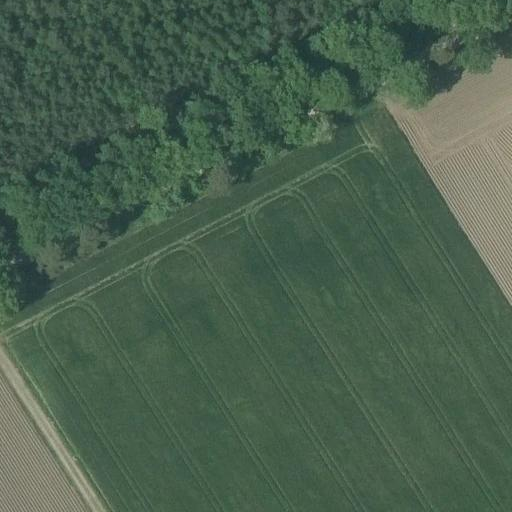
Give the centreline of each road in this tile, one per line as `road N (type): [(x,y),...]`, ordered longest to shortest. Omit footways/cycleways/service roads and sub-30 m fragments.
road 1 (unclassified): [(0,277),(511,23)]
road 2 (track): [(96,511),(0,360)]
